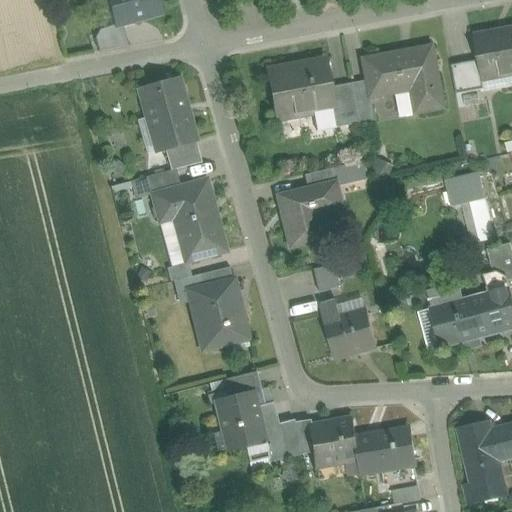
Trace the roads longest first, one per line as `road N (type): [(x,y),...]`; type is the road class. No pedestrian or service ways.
road 1 (residential): [(203,47),(297,394),(428,392)]
road 2 (residential): [(203,47),(458,0)]
road 3 (unclassified): [(203,47),(0,86)]
road 4 (residential): [(428,392),(449,511)]
